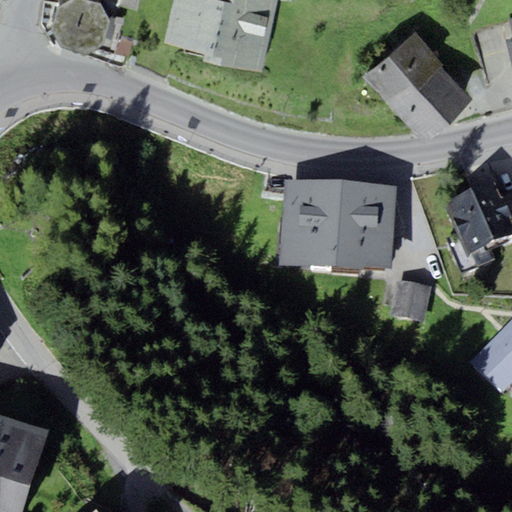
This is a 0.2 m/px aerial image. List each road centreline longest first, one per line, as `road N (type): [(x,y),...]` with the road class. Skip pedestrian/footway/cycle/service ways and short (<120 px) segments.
road 1 (residential): [(20,68),(85,75),(238,132),(330,152),(402,157),(511,129)]
road 2 (residential): [(138,511),(118,455),(0,312)]
